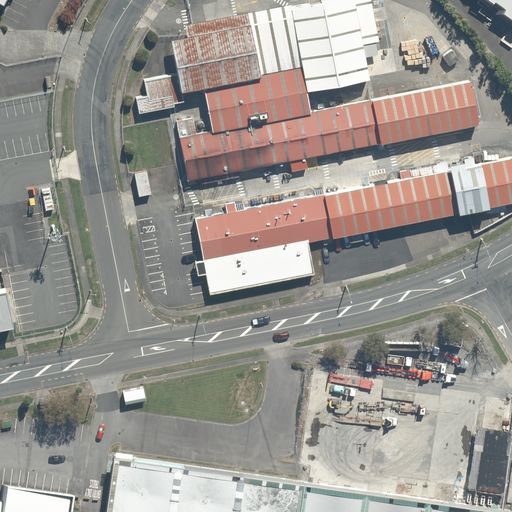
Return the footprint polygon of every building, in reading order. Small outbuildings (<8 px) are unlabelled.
[(327,0),(292,7),(303,67),(308,91),(369,79),(365,57),(378,54),(376,42),(380,41),(372,0),(327,0)] [(511,0),(485,0),(494,6),(496,4),(505,10),(502,14),(511,20),(511,0)] [(261,75),(303,67),(292,7),(291,5),(249,13),(261,75)] [(182,93),(204,89),(262,78),(261,75),(249,13),(193,24),(186,25),(188,38),(172,41),(178,73),(182,93)] [(204,89),(212,130),(312,111),(308,91),(303,67),(261,75),(262,78),(204,89)] [(147,96),(136,98),(139,114),(174,107),(174,104),(184,102),(182,93),(178,73),(144,80),(147,96)] [(194,118),(176,121),(188,181),(290,161),(292,171),(307,168),(305,158),(479,124),(470,80),(312,111),(212,130),(197,133),(194,118)] [(0,204),(38,197),(37,188),(40,188),(23,101),(0,105),(0,204)] [(463,166),(475,164),(473,156),(409,169),(410,176),(449,168),(448,163),(463,160),(463,166)] [(511,156),(480,163),(488,206),(511,201),(511,156)] [(449,168),(457,212),(488,206),(480,163),(475,164),(463,166),(463,160),(448,163),(449,168)] [(323,194),(331,236),(457,212),(449,168),(410,176),(400,178),(323,194)] [(410,176),(409,169),(399,171),(400,178),(410,176)] [(146,170),(133,172),(137,193),(150,191),(146,170)] [(50,187),(41,188),(45,208),(53,206),(50,187)] [(331,236),(323,194),(244,209),(242,201),(225,204),(226,212),(195,218),(202,258),(307,237),(307,240),(331,236)] [(314,273),(307,240),(307,237),(202,258),(203,259),(194,261),(197,274),(205,273),(209,293),(314,273)] [(0,327),(14,324),(6,288),(5,284),(0,284),(0,327)] [(286,472),(101,447),(92,511),(511,511),(511,502),(490,500),(504,397),(300,369),(286,472)] [(142,385),(122,388),(125,403),(144,400),(142,385)] [(0,511),(52,511),(55,491),(0,483),(0,511)]
